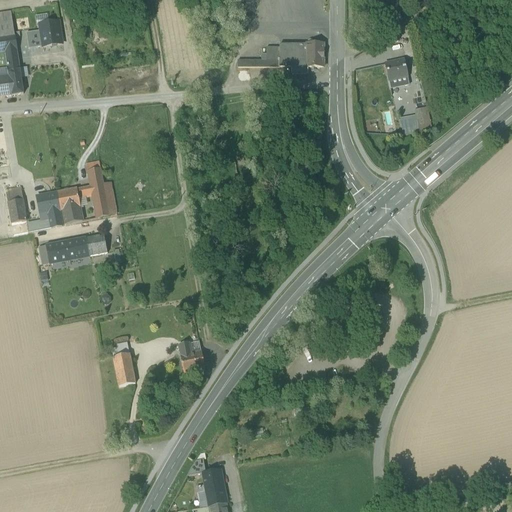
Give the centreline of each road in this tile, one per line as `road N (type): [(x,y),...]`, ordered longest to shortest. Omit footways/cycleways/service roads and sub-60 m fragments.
road 1 (primary): [(148,511),(263,333),(385,210)]
road 2 (unclassified): [(337,85),(0,110)]
road 3 (residential): [(385,210),(420,253),(432,311),(380,441),(384,511)]
road 4 (track): [(166,96),(218,370)]
road 5 (track): [(175,462),(145,448),(0,475)]
road 6 (primary): [(385,210),(511,103)]
road 7 (track): [(186,209),(36,236)]
road 8 (unclassified): [(337,85),(345,155),(385,210)]
